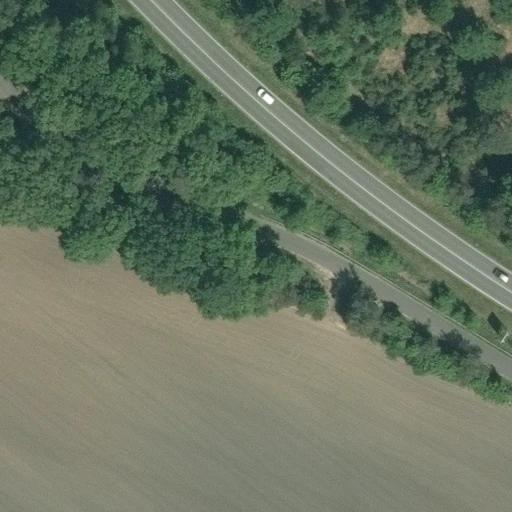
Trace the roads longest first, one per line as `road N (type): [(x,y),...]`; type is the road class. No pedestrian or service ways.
road 1 (residential): [(0,81),(57,131),(329,257),(511,368)]
road 2 (primary): [(154,0),(339,170),(511,290)]
